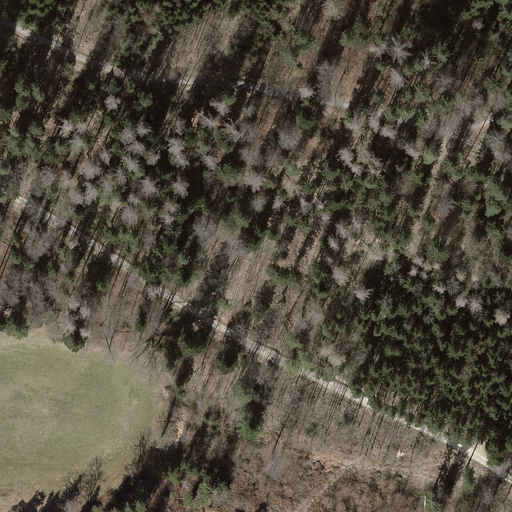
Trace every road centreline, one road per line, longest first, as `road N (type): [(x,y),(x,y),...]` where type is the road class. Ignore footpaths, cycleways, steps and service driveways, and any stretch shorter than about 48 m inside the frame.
road 1 (track): [(0,190),(220,327),(511,478)]
road 2 (track): [(454,132),(264,85),(143,77),(86,61),(0,18)]
